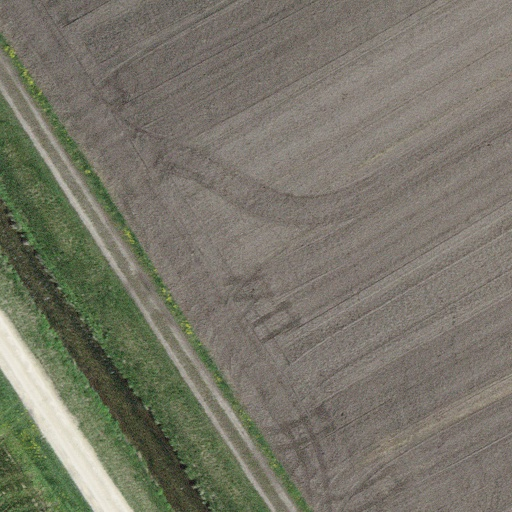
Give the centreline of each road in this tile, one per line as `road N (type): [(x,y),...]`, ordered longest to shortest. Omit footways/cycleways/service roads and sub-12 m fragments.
road 1 (track): [(283,511),(0,68)]
road 2 (track): [(113,511),(0,340)]
